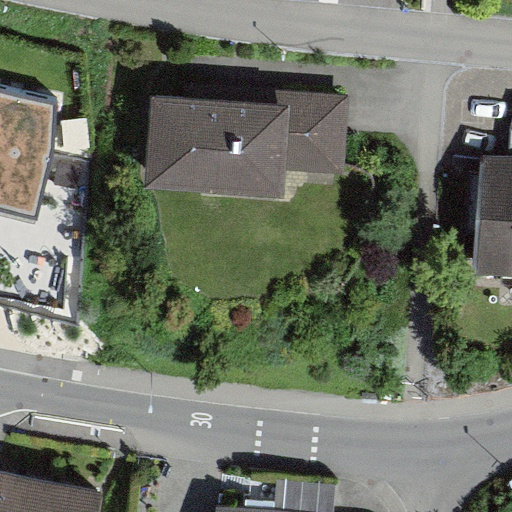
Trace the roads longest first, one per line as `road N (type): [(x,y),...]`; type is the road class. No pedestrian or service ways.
road 1 (residential): [(430,447),(289,442),(0,392)]
road 2 (residential): [(511,46),(119,0)]
